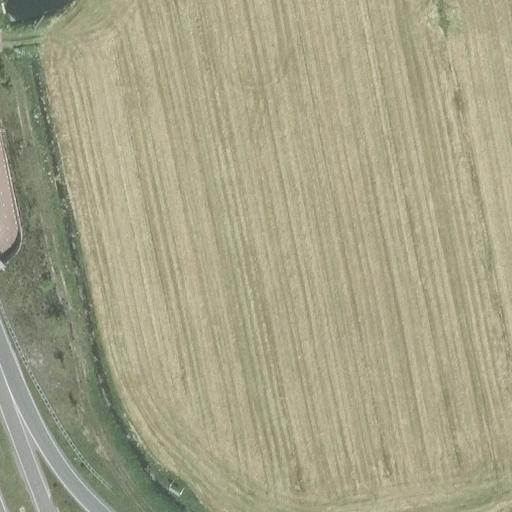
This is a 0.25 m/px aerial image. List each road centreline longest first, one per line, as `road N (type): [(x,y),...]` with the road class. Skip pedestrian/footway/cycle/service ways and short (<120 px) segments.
road 1 (trunk): [(98,511),(9,389)]
road 2 (trunk): [(47,511),(7,409),(9,389)]
